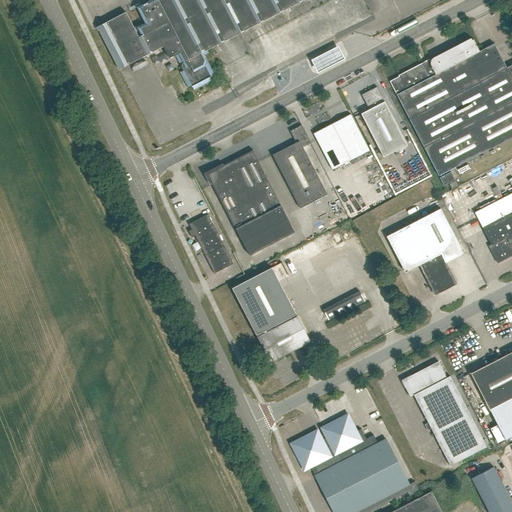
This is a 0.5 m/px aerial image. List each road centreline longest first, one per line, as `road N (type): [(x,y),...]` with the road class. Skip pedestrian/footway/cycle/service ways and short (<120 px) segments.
road 1 (unclassified): [(134,177),(477,0)]
road 2 (unclassified): [(249,423),(511,288)]
road 3 (tertiary): [(249,423),(134,177)]
road 4 (tertiary): [(134,177),(49,0)]
